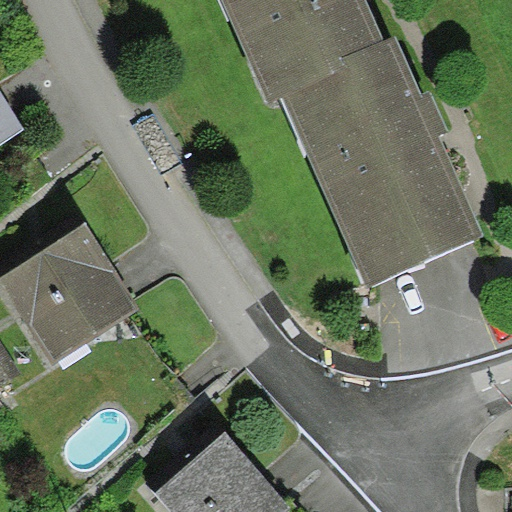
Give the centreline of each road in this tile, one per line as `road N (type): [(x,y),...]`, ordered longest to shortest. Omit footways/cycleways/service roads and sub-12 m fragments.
road 1 (residential): [(373,453),(262,351),(57,0)]
road 2 (residential): [(511,379),(373,453)]
